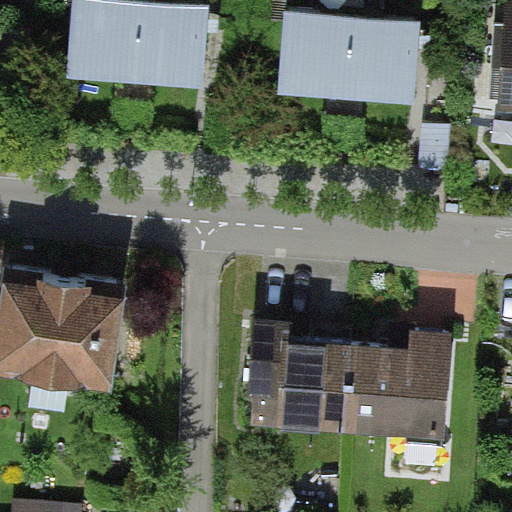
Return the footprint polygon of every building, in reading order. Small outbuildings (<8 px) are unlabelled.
[(206,2),(178,0),(76,0),(72,64),(201,73),(206,2)] [(322,0),(322,12),(289,9),(284,80),(414,90),(420,16),(369,12),(370,0),(322,0)] [(511,0),(489,0),(485,100),(511,101),(511,0)] [(240,107),(213,105),(209,150),(236,153),(240,107)] [(452,123),(423,121),(420,167),(448,169),(452,123)] [(0,357),(107,373),(121,280),(11,264),(0,340),(0,357)] [(445,427),(452,331),(394,326),(393,344),(289,336),(290,321),(257,318),(252,385),(278,387),(276,415),(445,427)]
